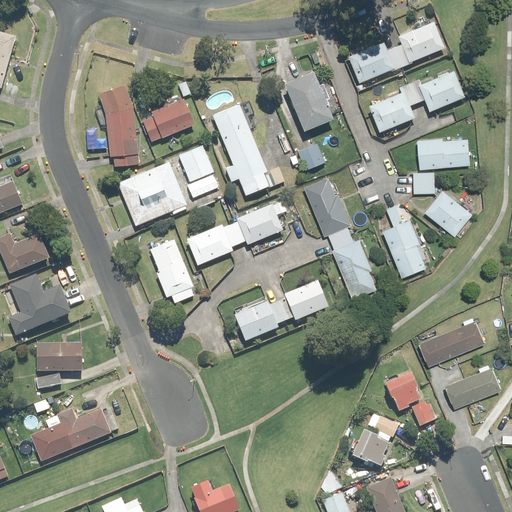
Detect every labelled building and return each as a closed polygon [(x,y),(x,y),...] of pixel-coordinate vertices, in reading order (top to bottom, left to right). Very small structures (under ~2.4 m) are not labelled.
[(396,37),(408,64),(443,48),(432,22),(396,37)] [(0,88),(0,89),(14,37),(0,33),(0,88)] [(347,57),(358,84),(393,69),(382,43),(347,57)] [(417,86),(428,113),(464,98),(452,71),(417,86)] [(311,72),(282,85),(302,133),(331,120),(311,72)] [(138,164),(131,108),(123,85),(97,94),(103,111),(108,158),(113,157),(114,167),(138,164)] [(367,107),(378,133),(414,118),(403,92),(367,107)] [(151,143),(192,125),(182,100),(150,113),(151,117),(142,121),(151,143)] [(239,104),(211,115),(232,165),(224,169),(230,183),(237,179),(244,196),(268,187),(263,173),(266,172),(239,104)] [(417,142),(419,170),(470,166),(467,140),(443,142),(443,140),(417,142)] [(316,143),(297,151),(305,170),(324,162),(316,143)] [(202,144),(178,155),(189,182),(214,171),(202,144)] [(169,162),(116,183),(134,226),(186,205),(169,162)] [(414,194),(435,194),(435,187),(431,187),(431,179),(435,179),(435,173),(414,173),(414,194)] [(328,179),(304,189),(324,238),(351,227),(338,196),(335,197),(328,179)] [(0,213),(21,204),(12,181),(0,185),(0,213)] [(443,190),(424,213),(455,239),(474,216),(443,190)] [(271,205),(235,219),(246,245),(281,231),(271,205)] [(410,221),(383,233),(402,279),(427,269),(417,247),(420,245),(410,221)] [(222,225),(185,239),(195,266),(232,251),(222,225)] [(8,233),(0,236),(0,255),(8,275),(50,257),(39,232),(12,243),(8,233)] [(192,287),(173,239),(148,249),(157,271),(154,272),(164,297),(170,295),(173,303),(193,296),(189,288),(192,287)] [(360,241),(332,252),(351,301),(376,291),(370,273),(373,272),(360,241)] [(7,318),(14,336),(69,314),(58,285),(41,292),(34,275),(7,286),(19,314),(7,318)] [(317,282),(283,295),(293,322),(327,308),(317,282)] [(265,302),(233,316),(244,343),(276,329),(265,302)] [(419,345),(429,368),(484,345),(474,323),(419,345)] [(79,344),(35,344),(35,372),(79,372),(79,344)] [(446,388),(455,410),(501,392),(492,370),(446,388)] [(58,374),(36,379),(38,389),(61,385),(58,374)] [(409,374),(383,385),(389,400),(391,399),(397,413),(408,408),(407,405),(420,400),(409,374)] [(428,399),(410,407),(418,425),(436,417),(428,399)] [(29,437),(40,463),(109,434),(99,410),(75,420),(70,409),(55,416),(58,425),(29,437)] [(397,424),(379,415),(372,429),(391,438),(397,424)] [(359,432),(350,457),(379,467),(388,442),(359,432)] [(402,511),(389,479),(364,489),(373,511),(402,511)] [(188,489),(197,511),(234,511),(237,511),(227,486),(209,493),(205,482),(188,489)] [(348,511),(340,493),(322,501),(326,511),(348,511)] [(120,499),(100,508),(101,511),(141,511),(139,506),(125,511),(120,499)]
